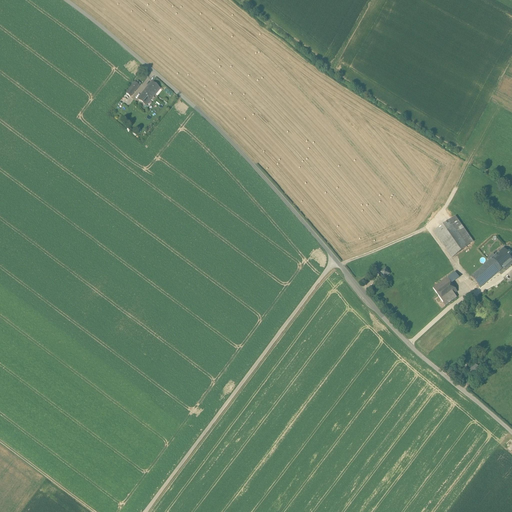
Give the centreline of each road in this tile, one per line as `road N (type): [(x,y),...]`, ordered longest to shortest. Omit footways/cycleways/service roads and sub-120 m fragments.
road 1 (unclassified): [(65,0),(213,123),(334,259)]
road 2 (unclassified): [(144,511),(334,259)]
road 3 (unclassified): [(334,259),(408,344),(511,433)]
road 4 (track): [(338,264),(428,227),(448,204),(497,103)]
